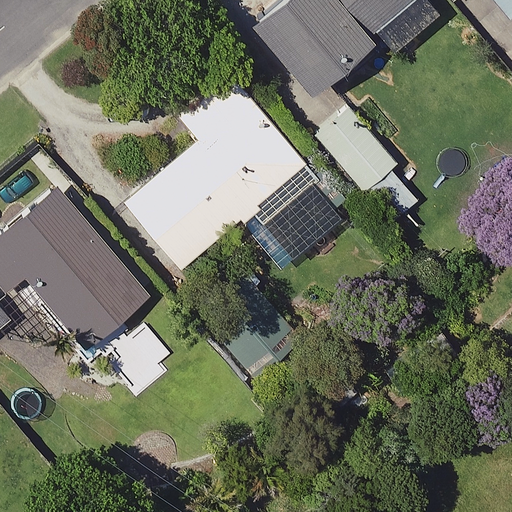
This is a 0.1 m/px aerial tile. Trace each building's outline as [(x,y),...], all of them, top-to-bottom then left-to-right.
[(255,0),(244,10),(303,81),(366,28),(363,24),(368,20),(391,0),(255,0)] [(391,0),(368,20),(387,43),(433,4),(430,0),(391,0)] [(511,0),(495,0),(505,12),(511,6),(511,0)] [(303,156),(223,62),(171,105),(192,130),(117,193),(176,263),(248,202),(295,163),(303,156)] [(394,157),(345,99),(310,129),(359,186),(394,157)] [(248,202),(291,253),(338,214),(295,163),(248,202)] [(145,288),(53,178),(0,222),(0,279),(5,285),(19,273),(78,344),(145,288)] [(300,338),(237,263),(192,300),(255,376),(300,338)] [(0,320),(9,313),(0,301),(0,320)] [(60,387),(69,357),(38,348),(29,378),(60,387)]
